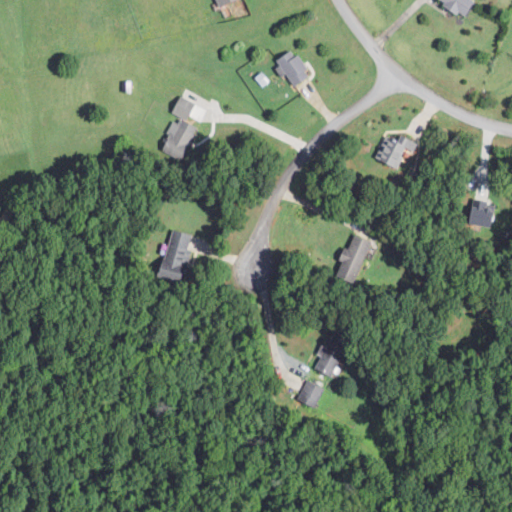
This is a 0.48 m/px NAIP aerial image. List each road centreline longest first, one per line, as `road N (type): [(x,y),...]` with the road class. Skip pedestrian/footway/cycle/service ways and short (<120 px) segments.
road 1 (residential): [(400,76),(301,159),(264,224),(254,273)]
road 2 (residential): [(339,0),(400,76),(454,109),(511,129)]
